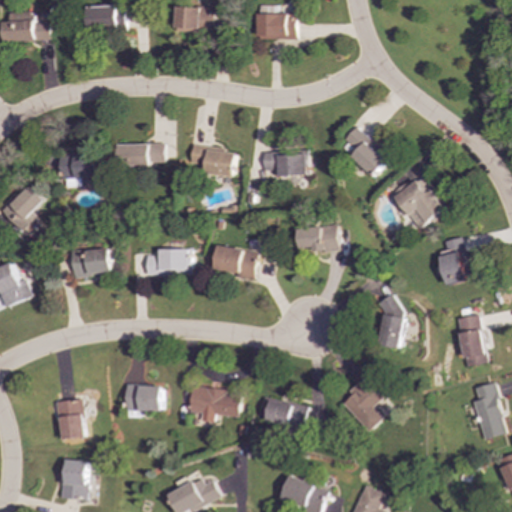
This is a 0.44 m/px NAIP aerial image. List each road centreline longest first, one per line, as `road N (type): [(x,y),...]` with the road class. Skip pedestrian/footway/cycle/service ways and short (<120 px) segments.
road 1 (residential): [(375,60),(298,99),(118,90),(42,104),(0,129),(10,478),(2,511)]
road 2 (residential): [(308,330),(274,341),(108,334),(64,340),(0,367)]
road 3 (residential): [(354,0),(382,72),(468,144),(511,212)]
